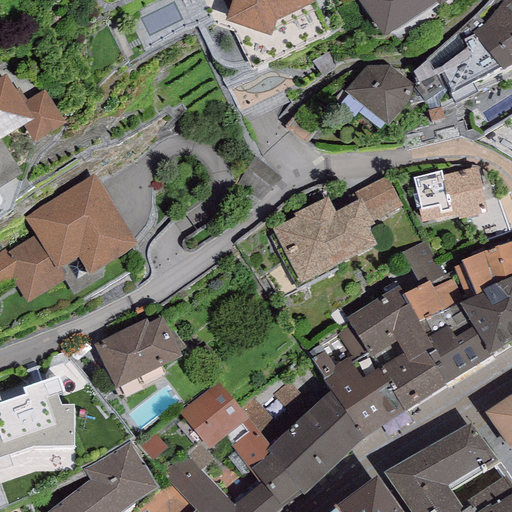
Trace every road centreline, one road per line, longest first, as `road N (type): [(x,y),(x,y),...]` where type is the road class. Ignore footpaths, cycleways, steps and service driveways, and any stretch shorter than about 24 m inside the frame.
road 1 (residential): [(511,174),(490,160),(453,154),(301,182),(203,265),(62,337),(0,356)]
road 2 (residential): [(511,377),(375,463)]
